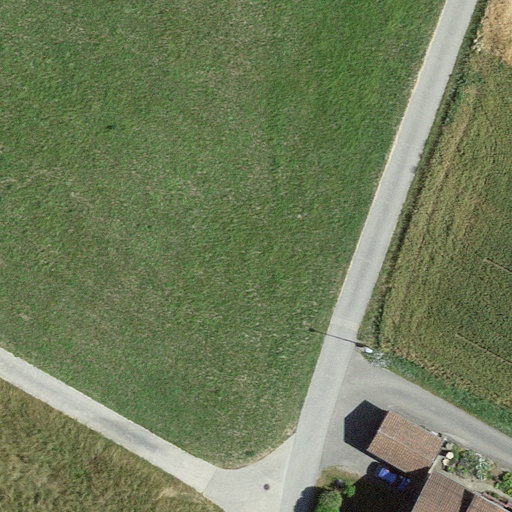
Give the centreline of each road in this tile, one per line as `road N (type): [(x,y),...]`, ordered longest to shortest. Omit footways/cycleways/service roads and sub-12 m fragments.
road 1 (track): [(462,0),(276,511)]
road 2 (track): [(260,511),(0,356)]
